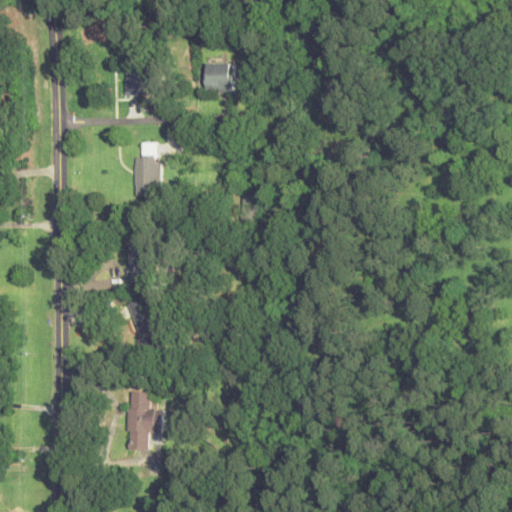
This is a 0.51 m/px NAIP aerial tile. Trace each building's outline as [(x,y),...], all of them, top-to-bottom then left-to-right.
[(127,95),(151,95),(151,59),(127,59),(127,95)] [(236,92),(236,61),(207,61),(207,92),(236,92)] [(138,157),(138,194),(162,194),(162,142),(144,142),(144,157),(138,157)] [(129,238),(129,282),(154,282),(154,238),(129,238)] [(159,295),(132,303),(146,348),(162,343),(160,336),(170,333),(159,295)] [(131,391),(130,448),(152,448),(152,431),(165,432),(165,407),(154,407),(154,391),(131,391)]
